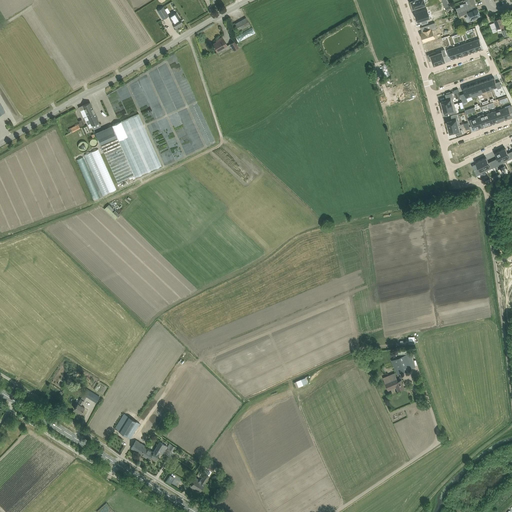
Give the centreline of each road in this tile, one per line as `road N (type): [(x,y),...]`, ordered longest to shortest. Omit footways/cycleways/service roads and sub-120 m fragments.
road 1 (tertiary): [(0,144),(244,1)]
road 2 (secondary): [(195,511),(0,390)]
road 3 (residential): [(429,95),(493,72),(484,53),(423,73)]
